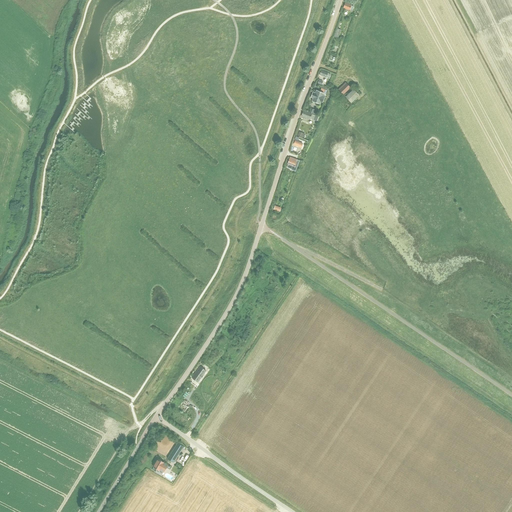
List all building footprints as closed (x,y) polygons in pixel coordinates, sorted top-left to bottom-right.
[(352,11),(354,6),(349,5),(350,3),(348,2),(349,0),(347,0),(346,0),(343,8),(352,11)] [(329,79),(330,75),(328,74),(328,73),(321,70),(319,75),(329,79)] [(343,95),(350,88),(346,83),(339,90),(343,95)] [(313,92),(311,97),(313,98),(312,101),(319,104),(320,101),(322,102),(324,97),(322,96),(323,93),(325,90),(321,88),(320,92),(316,90),(315,93),(313,92)] [(351,103),(359,96),(353,90),(346,97),(351,103)] [(310,119),(313,120),(315,115),(303,111),(302,116),(310,119)] [(288,164),(287,168),(291,169),(291,170),(295,172),(295,171),(299,161),(290,157),(287,164),(288,164)] [(200,367),(192,378),(197,382),(201,377),(201,378),(203,375),(206,371),(200,367)] [(173,463),(183,447),(177,443),(167,459),(173,463)] [(171,467),(167,465),(158,459),(153,467),(163,473),(166,468),(169,470),(171,467)]
